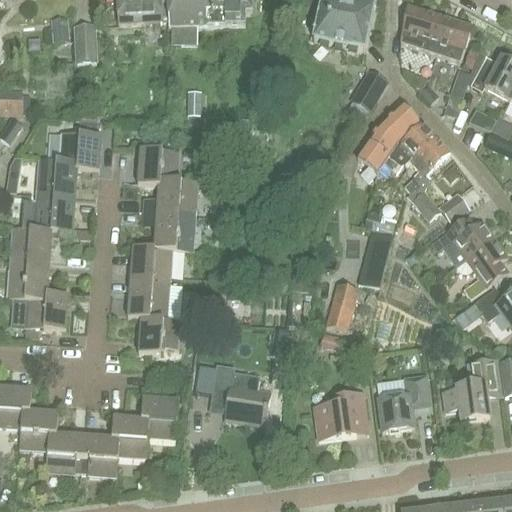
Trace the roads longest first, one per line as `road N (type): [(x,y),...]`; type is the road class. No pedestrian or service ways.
road 1 (residential): [(203,511),(395,486),(419,472),(511,460)]
road 2 (residential): [(511,214),(396,84),(390,24)]
road 3 (residential): [(94,365),(109,158)]
